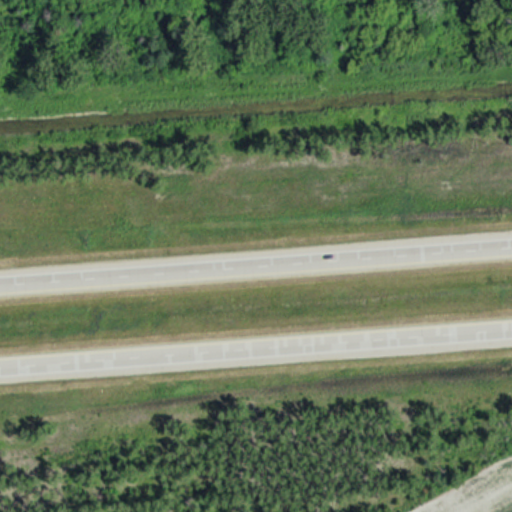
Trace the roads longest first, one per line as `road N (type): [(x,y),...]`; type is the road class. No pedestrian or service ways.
road 1 (motorway): [(511,244),(0,282)]
road 2 (motorway): [(0,363),(511,330)]
